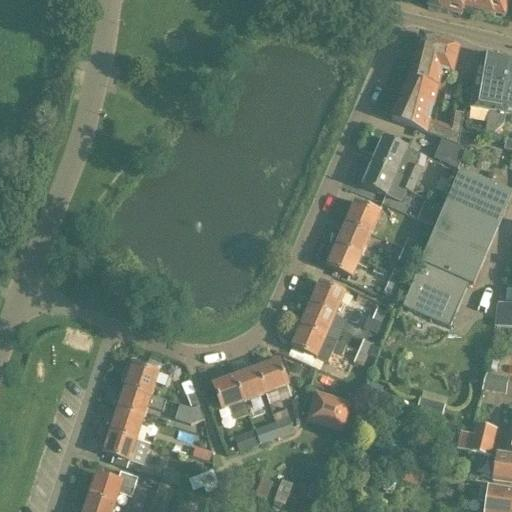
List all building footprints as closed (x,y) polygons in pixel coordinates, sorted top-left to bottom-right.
[(497,7),(506,10),(508,4),(508,0),(429,0),(428,8),(427,10),(439,13),(439,12),(461,18),(463,9),(494,17),(497,7)] [(432,42),(432,41),(420,38),(419,43),(408,78),(407,78),(391,121),(414,131),(432,138),(443,142),(457,147),(459,133),(463,115),(451,114),(449,128),(434,124),(438,111),(432,109),(441,73),(452,76),(458,51),(440,46),(440,44),(432,42)] [(495,135),(503,127),(505,116),(511,117),(511,90),(508,90),(509,85),(495,83),(499,61),(479,56),(474,82),(469,110),(489,113),(486,134),(495,135)] [(511,64),(499,61),(495,83),(509,85),(508,90),(511,90),(511,64)] [(76,68),(73,83),(79,85),(83,70),(76,68)] [(383,141),(373,164),(396,174),(417,183),(422,172),(414,168),(419,157),(406,152),(406,151),(383,141)] [(467,151),(443,142),(434,160),(457,171),(467,151)] [(503,151),(511,153),(511,143),(506,142),(503,151)] [(417,183),(396,174),(373,164),(362,188),(386,199),(391,187),(398,190),(411,195),(417,183)] [(450,279),(467,286),(473,289),(511,196),(511,194),(488,185),(460,173),(449,199),(436,229),(423,260),(420,266),(422,267),(450,279)] [(370,237),(380,215),(355,204),(346,226),(370,237)] [(346,226),(336,247),(361,258),(370,237),(346,226)] [(408,240),(403,251),(412,255),(417,244),(408,240)] [(370,262),(361,258),(336,247),(327,269),(351,280),(356,269),(365,273),(370,262)] [(403,251),(398,263),(407,267),(412,255),(403,251)] [(438,308),(450,279),(422,267),(403,311),(450,331),(456,316),(438,308)] [(320,285),(310,307),(335,317),(344,296),(320,285)] [(511,305),(505,304),(502,330),(511,331),(511,305)] [(335,317),(310,307),(301,329),(325,339),(335,317)] [(378,336),(387,314),(377,310),(372,320),(366,318),(360,329),(378,336)] [(291,350),(316,361),(319,362),(327,366),(332,354),(341,358),(346,348),(325,339),(301,329),(291,350)] [(363,342),(358,354),(367,358),(372,346),(363,342)] [(358,354),(353,365),(362,369),(367,358),(358,354)] [(279,363),(256,372),(265,396),(288,388),(279,363)] [(168,380),(158,376),(133,368),(126,390),(151,398),(155,385),(165,388),(168,380)] [(265,396),(256,372),(234,380),(243,405),(265,396)] [(506,398),(509,380),(487,376),(483,393),(506,398)] [(243,405),(234,380),(212,388),(221,413),(229,410),(234,423),(248,418),(243,405)] [(150,399),(151,398),(126,390),(118,412),(143,420),(147,409),(162,415),(166,404),(150,399)] [(440,419),(446,402),(423,394),(418,411),(440,419)] [(191,412),(199,409),(194,396),(186,398),(191,412)] [(340,432),(348,407),(316,398),(309,422),(340,432)] [(300,422),(305,406),(292,403),(291,406),(296,422),(300,422)] [(204,423),(199,409),(191,412),(179,408),(174,423),(190,428),(204,423)] [(143,420),(118,412),(111,434),(136,442),(143,420)] [(275,416),(278,423),(275,424),(281,440),(295,435),(291,426),(288,419),(288,418),(286,412),(275,416)] [(491,455),(497,431),(475,426),(472,437),(470,437),(460,434),(455,451),(490,459),(491,455)] [(254,434),(259,448),(273,443),(270,434),(257,439),(255,433),(254,434)] [(150,446),(136,442),(111,434),(103,456),(128,465),(129,463),(143,468),(150,446)] [(259,448),(254,434),(234,441),(239,455),(259,448)] [(511,487),(511,459),(507,458),(496,456),(492,484),(511,487)] [(119,484),(97,477),(89,499),(114,507),(118,496),(131,500),(137,483),(122,478),(119,484)] [(254,511),(261,511),(273,486),(261,481),(249,510),(254,511)] [(511,511),(511,491),(488,488),(484,511),(511,511)] [(148,493),(141,511),(162,511),(167,499),(148,493)] [(114,507),(89,499),(84,511),(126,511),(127,511),(114,507)]
